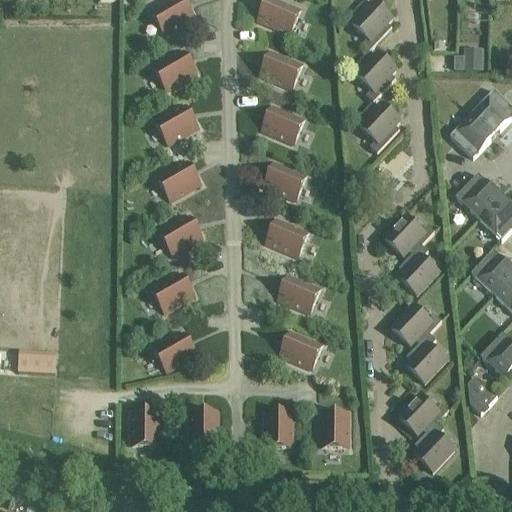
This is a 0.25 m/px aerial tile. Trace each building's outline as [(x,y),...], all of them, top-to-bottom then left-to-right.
[(195,21),(184,1),(183,0),(176,0),(151,15),(165,38),(195,21)] [(272,0),(267,0),(259,20),(258,24),(291,37),(301,12),(272,0)] [(362,47),(369,54),(391,31),(387,27),(392,21),(373,4),(351,27),(367,42),(362,47)] [(435,45),(435,54),(446,54),(446,46),(435,45)] [(197,76),(186,56),(184,52),(153,70),(167,94),(197,76)] [(463,60),(464,60),(464,73),(484,74),(484,52),(464,52),(463,60)] [(303,67),(289,61),(270,53),(260,78),(292,92),(303,67)] [(371,93),(366,99),(374,106),(396,82),(391,78),(396,73),(378,55),(355,79),(371,93)] [(454,73),(464,73),(464,60),(463,60),(454,59),(454,73)] [(511,121),(511,110),(500,100),(494,95),(472,117),(490,134),(493,131),(497,131),(500,134),(511,121)] [(378,157),(384,151),(400,133),(395,130),(400,124),(382,106),(359,130),(375,144),(370,150),(378,157)] [(199,131),(188,111),(185,107),(154,124),(168,148),(199,131)] [(305,122),(291,116),(272,108),(262,133),(294,147),(305,122)] [(488,137),(490,134),(472,117),(449,139),(474,162),(491,144),(488,137)] [(201,187),(190,167),(187,163),(157,181),(170,204),(201,187)] [(307,178),(293,172),(274,164),(264,190),(297,204),(307,178)] [(478,222),(496,204),(494,202),(493,198),(496,195),(478,177),(455,200),(478,222)] [(502,245),(511,234),(511,209),(506,204),(499,207),(496,204),(478,222),(502,245)] [(203,241),(192,221),(190,217),(159,235),(173,259),(203,241)] [(422,234),(421,233),(406,219),(384,242),(403,260),(407,257),(410,260),(422,249),(435,235),(427,228),(422,234)] [(309,235),(295,229),(276,221),(266,246),(298,260),(309,235)] [(439,275),(424,262),(423,261),(428,255),(422,249),(410,260),(399,272),(403,276),(398,281),(417,299),(439,275)] [(494,299),(511,280),(509,278),(509,274),(511,271),(494,254),(471,277),(494,299)] [(195,298),(184,278),(182,275),(151,292),(164,316),(195,298)] [(321,291),(307,285),(288,277),(278,303),(310,316),(321,291)] [(511,315),(511,280),(494,299),(511,315)] [(429,324),(428,322),(413,308),(391,332),(410,350),(415,345),(418,348),(429,337),(442,324),(435,317),(429,324)] [(323,347),(309,341),(290,333),(279,359),(312,373),(323,347)] [(198,358),(186,338),(184,334),(153,352),(167,376),(198,358)] [(504,382),(505,382),(511,374),(511,345),(503,336),(480,360),(504,382)] [(447,364),(433,351),(431,349),(436,344),(429,337),(418,348),(407,360),(411,364),(406,370),(425,388),(447,364)] [(19,364),(19,376),(55,377),(55,365),(19,364)] [(498,401),(483,387),(476,381),(468,388),(470,408),(481,418),(498,401)] [(440,406),(435,412),(421,398),(398,421),(417,439),(423,434),(426,437),(438,426),(449,414),(440,406)] [(160,414),(137,413),(132,413),(132,449),(159,449),(160,414)] [(219,414),(196,413),(191,413),(191,449),(218,449),(219,414)] [(293,415),(271,414),(266,414),(265,450),(293,450),(293,415)] [(349,415),(327,415),(322,415),(321,450),(349,451),(349,415)] [(455,453),(441,439),(439,438),(444,432),(438,426),(426,437),(415,449),(420,453),(414,458),(433,476),(455,453)]
